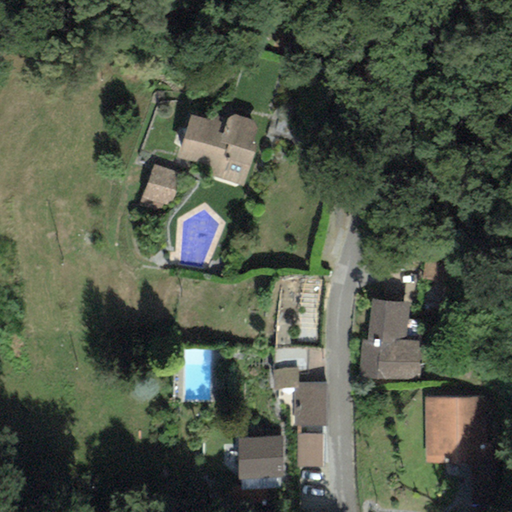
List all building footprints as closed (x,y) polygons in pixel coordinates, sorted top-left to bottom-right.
[(188,110),(178,154),(211,162),(214,176),(245,186),(265,120),(229,109),(221,117),(188,110)] [(150,160),(135,211),(168,220),(183,169),(150,160)] [(407,305),(375,300),(364,371),(422,380),(428,340),(402,337),(407,305)] [(279,348),(277,362),(298,364),(300,351),(279,348)] [(327,381),(293,382),(294,424),(328,423),(327,381)] [(490,392),(426,392),(426,459),(490,460),(490,392)] [(322,433),(297,434),(297,466),(322,466),(322,433)] [(283,436),(233,438),(235,490),(285,488),(283,436)]
